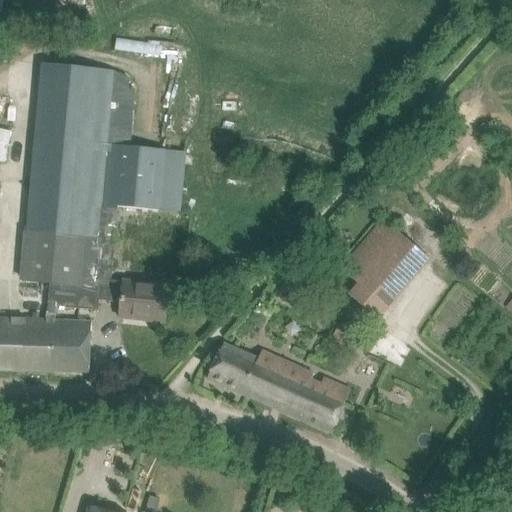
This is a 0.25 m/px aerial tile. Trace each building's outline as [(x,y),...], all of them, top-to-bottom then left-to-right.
[(117,52),(178,55),(179,43),(118,40),(117,52)] [(50,283),(48,305),(88,309),(99,310),(100,301),(114,144),(115,129),(109,129),(115,71),(45,64),(24,281),(50,283)] [(185,151),(114,144),(100,301),(123,303),(121,317),(165,322),(169,286),(125,281),(125,282),(112,281),(119,209),(118,209),(119,207),(179,212),(182,184),(190,185),(191,168),(183,167),(185,151)] [(349,295),(380,321),(431,259),(383,219),(341,268),(358,283),(349,295)] [(0,318),(0,370),(90,373),(91,321),(0,318)] [(342,322),(332,340),(352,350),(354,346),(366,353),(373,340),(342,322)] [(208,379),(284,412),(303,369),(262,351),(258,359),(223,344),(208,379)] [(303,369),(284,412),(332,434),(351,390),(303,369)] [(150,496),(145,511),(156,511),(160,499),(150,496)]
